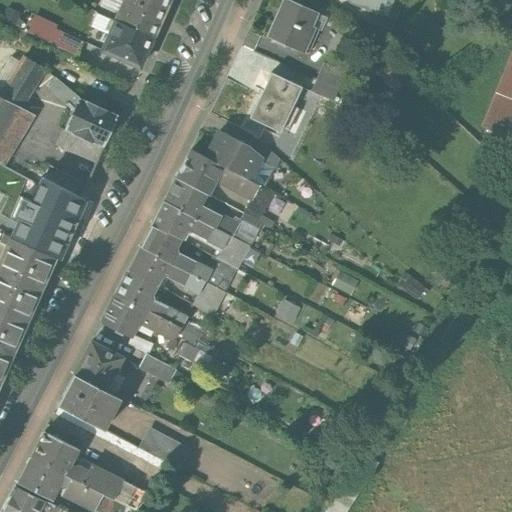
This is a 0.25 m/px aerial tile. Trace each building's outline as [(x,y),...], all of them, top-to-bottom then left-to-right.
[(169,0),(120,0),(124,2),(116,21),(153,38),(169,0)] [(344,0),(349,4),(380,16),(386,0),(344,0)] [(315,14),(284,1),(268,37),(307,54),(317,31),(309,28),(315,14)] [(35,15),(28,30),(79,53),(86,37),(35,15)] [(153,38),(116,21),(102,52),(140,69),(153,38)] [(511,56),(483,128),(511,140),(511,56)] [(4,84),(0,81),(0,142),(42,70),(23,57),(4,84)] [(348,75),(331,67),(334,60),(326,57),(323,64),(326,65),(318,81),(337,91),(340,91),(348,75)] [(394,91),(402,85),(388,64),(379,70),(394,91)] [(271,73),(250,118),(280,133),(301,88),(271,73)] [(318,81),(315,80),(309,92),(332,102),(337,91),(318,81)] [(118,118),(78,100),(56,81),(48,91),(65,105),(70,105),(75,109),(65,131),(103,149),(118,118)] [(247,147),(218,132),(213,144),(212,143),(206,156),(205,159),(248,181),(259,161),(260,158),(247,147)] [(278,158),(251,135),(247,147),(260,158),(259,161),(273,168),(278,158)] [(205,159),(191,151),(176,179),(204,194),(208,196),(215,181),(241,196),(248,181),(205,159)] [(11,238),(12,239),(54,258),(58,260),(85,201),(42,178),(31,202),(21,198),(12,217),(19,220),(11,238)] [(204,194),(176,179),(164,203),(212,228),(219,215),(206,209),(202,209),(199,203),(204,194)] [(258,187),(248,181),(241,196),(251,202),(258,187)] [(164,203),(152,225),(152,226),(180,240),(185,230),(190,229),(191,232),(206,240),(212,228),(164,203)] [(234,223),(219,215),(212,228),(231,238),(240,220),(236,218),(234,223)] [(180,240),(152,226),(140,249),(188,274),(204,283),(211,269),(206,267),(181,253),(177,254),(176,249),(180,240)] [(231,238),(212,228),(206,240),(221,248),(215,259),(229,266),(241,243),(231,238)] [(54,258),(12,239),(8,247),(7,247),(0,262),(0,310),(26,322),(54,258)] [(188,274),(140,249),(128,272),(156,287),(160,278),(166,275),(168,278),(182,286),(188,274)] [(215,259),(211,257),(206,267),(211,269),(204,283),(218,291),(222,293),(235,269),(229,266),(215,259)] [(156,287),(128,272),(116,295),(179,328),(184,319),(185,316),(181,314),(153,301),(151,295),(156,287)] [(204,283),(188,274),(182,286),(193,292),(190,298),(193,299),(190,305),(206,314),(218,291),(204,283)] [(179,328),(116,295),(102,322),(130,336),(136,325),(140,324),(168,338),(173,341),(177,333),(179,328)] [(0,310),(0,380),(26,322),(0,310)] [(203,330),(184,319),(179,328),(199,339),(203,330)] [(199,339),(179,328),(177,333),(182,336),(181,338),(185,340),(184,343),(193,348),(199,339)] [(153,344),(135,336),(130,347),(147,355),(153,344)] [(168,338),(163,347),(169,350),(173,344),(171,343),(173,341),(168,338)] [(121,357),(91,342),(74,375),(104,390),(121,357)] [(175,370),(144,354),(137,368),(168,384),(175,370)] [(104,390),(74,375),(57,406),(103,431),(114,411),(112,410),(118,398),(104,390)] [(189,450),(151,430),(140,450),(178,470),(189,450)] [(122,480),(91,464),(87,471),(79,467),(74,468),(69,466),(78,449),(43,433),(39,440),(30,458),(103,494),(113,499),(113,498),(121,484),(122,480)] [(103,494),(30,458),(17,483),(51,501),(57,491),(62,493),(62,495),(94,511),(95,509),(103,494)] [(129,488),(121,484),(113,498),(135,509),(146,490),(132,483),(129,488)] [(67,511),(15,486),(1,511),(67,511)] [(113,499),(103,494),(95,509),(101,511),(111,511),(114,508),(122,511),(131,511),(132,509),(113,499)]
